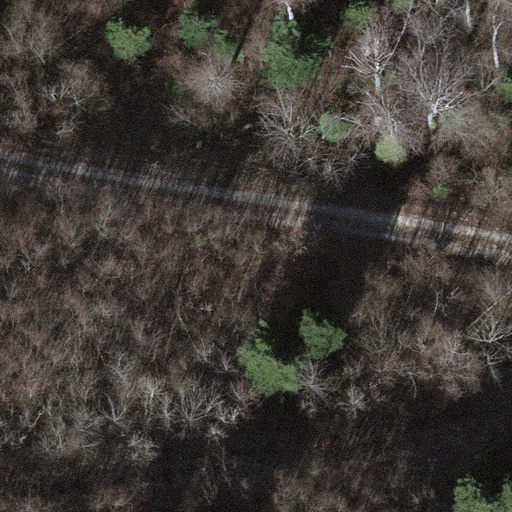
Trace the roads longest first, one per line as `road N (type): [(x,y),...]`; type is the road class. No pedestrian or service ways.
road 1 (track): [(511,245),(0,154)]
road 2 (track): [(511,417),(0,481)]
